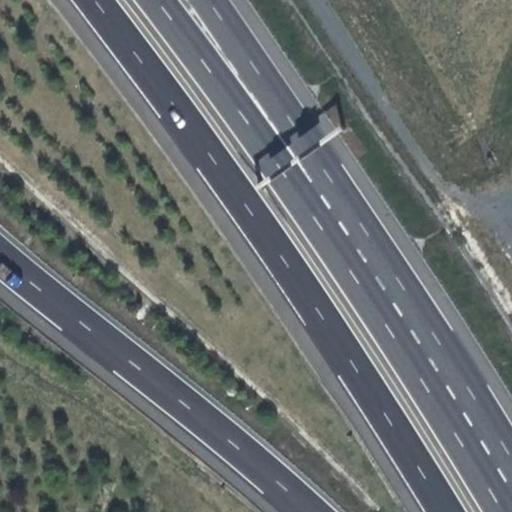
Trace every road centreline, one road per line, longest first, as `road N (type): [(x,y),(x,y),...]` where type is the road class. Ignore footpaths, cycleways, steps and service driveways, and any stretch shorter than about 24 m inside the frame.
road 1 (motorway): [(100,0),(324,311),(449,511)]
road 2 (motorway): [(0,250),(319,511)]
road 3 (motorway): [(511,500),(328,208)]
road 4 (motorway): [(328,208),(258,134),(154,0)]
road 5 (motorway): [(328,208),(283,110),(207,0)]
